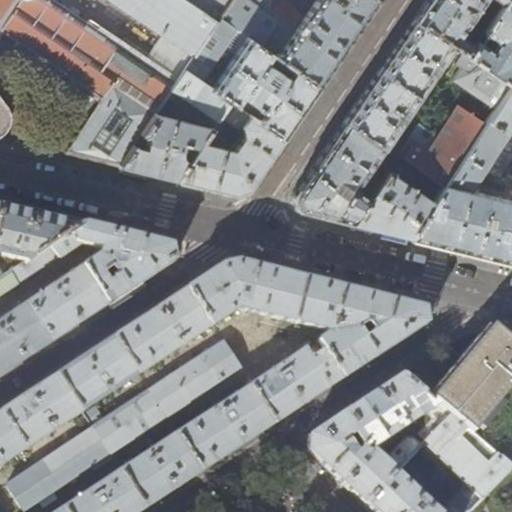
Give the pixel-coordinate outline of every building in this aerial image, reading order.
[(180,0),(0,0),(0,124),(2,120),(2,116),(0,111),(0,34),(2,31),(75,82),(101,99),(64,153),(119,166),(154,114),(170,90),(175,83),(145,62),(105,35),(53,0),(108,0),(161,36),(192,57),(215,23),(180,0)] [(180,0),(215,23),(217,19),(229,0),(180,0)] [(229,0),(217,19),(269,54),(275,57),(302,18),(284,0),(229,0)] [(314,0),(302,18),(275,57),(288,66),(318,86),(349,42),(377,0),(376,0),(314,0)] [(496,13),(505,0),(425,0),(413,19),(453,47),(462,53),(466,55),(474,45),(461,35),(483,4),(496,13)] [(511,80),(511,0),(505,0),(496,13),(474,45),(466,55),(509,85),(511,80)] [(269,54),(217,19),(215,23),(192,57),(183,70),(200,81),(224,47),(234,54),(211,89),(230,102),(283,138),(296,118),(318,86),(288,66),(282,75),(263,63),(269,54)] [(383,148),(453,47),(413,19),(380,66),(343,121),(381,147),(383,148)] [(161,36),(145,62),(175,83),(183,70),(192,57),(161,36)] [(509,85),(466,55),(462,53),(455,63),(460,67),(451,79),(494,108),(509,85)] [(200,81),(183,70),(175,83),(170,90),(206,114),(200,125),(154,114),(119,166),(152,174),(175,180),(201,143),(211,129),(230,102),(211,89),(200,81)] [(494,108),(487,118),(486,120),(504,132),(511,120),(511,80),(509,85),(494,108)] [(283,138),(230,102),(211,129),(218,133),(226,122),(235,128),(238,138),(230,150),(201,143),(175,180),(216,190),(233,194),(240,192),(248,189),(263,167),(283,138)] [(441,188),(486,120),(487,118),(482,116),(479,121),(457,106),(436,137),(417,123),(393,155),(396,157),(407,165),(426,178),(441,188)] [(511,135),(504,132),(486,120),(441,188),(408,238),(495,260),(511,263),(511,201),(465,191),(481,169),(498,176),(511,156),(511,135)] [(381,147),(343,121),(331,138),(290,197),(296,210),(315,215),(351,224),(374,190),(359,179),(381,147)] [(399,178),(407,165),(396,157),(374,190),(351,224),(378,230),(408,238),(441,188),(426,178),(417,191),(399,178)] [(28,211),(0,205),(0,206),(0,255),(24,262),(68,232),(81,224),(28,211)] [(83,267),(107,305),(131,288),(173,261),(170,246),(87,226),(81,224),(68,232),(76,245),(100,250),(98,257),(83,267)] [(0,295),(76,245),(68,232),(24,262),(18,266),(4,275),(0,277),(0,295)] [(296,324),(307,280),(257,268),(236,263),(229,264),(221,265),(188,288),(211,325),(238,308),(296,324)] [(26,304),(51,341),(62,334),(82,321),(107,305),(83,267),(26,304)] [(307,280),(296,324),(324,331),(313,338),(341,379),(359,367),(393,345),(425,324),(424,316),(422,309),(347,290),(307,280)] [(112,338),(137,374),(211,325),(188,288),(164,304),(112,338)] [(51,341),(26,304),(0,321),(0,374),(23,360),(51,341)] [(438,392),(432,399),(437,404),(449,415),(511,468),(511,340),(508,345),(491,331),(472,352),(469,356),(465,361),(443,386),(438,392)] [(137,374),(112,338),(85,355),(54,376),(78,414),(137,374)] [(246,383),(274,423),(301,405),(341,379),(313,338),(246,383)] [(76,441),(5,487),(21,511),(54,490),(109,454),(238,369),(222,344),(76,441)] [(362,504),(394,472),(384,462),(371,449),(426,411),(437,404),(432,399),(402,374),(378,390),(307,437),(306,451),(339,483),(362,504)] [(78,414),(54,376),(29,392),(0,411),(0,413),(23,449),(60,426),(78,414)] [(174,431),(201,471),(245,442),(274,423),(246,383),(174,431)] [(449,415),(437,404),(426,411),(431,417),(416,432),(424,440),(449,415)] [(0,464),(23,449),(0,413),(0,464)] [(511,468),(449,415),(424,440),(466,482),(483,499),(511,468)] [(201,471),(174,431),(119,469),(146,509),(172,491),(201,471)] [(406,438),(384,462),(394,472),(420,445),(412,437),(406,438)] [(140,511),(146,509),(119,469),(65,504),(62,506),(65,511),(140,511)] [(437,511),(394,472),(362,504),(370,511),(437,511)] [(470,511),(483,499),(466,482),(438,511),(470,511)]
